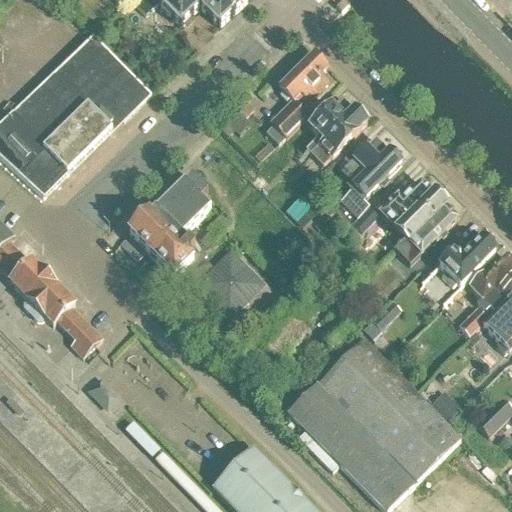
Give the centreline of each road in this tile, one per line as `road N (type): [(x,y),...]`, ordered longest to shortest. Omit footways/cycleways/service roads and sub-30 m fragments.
road 1 (unclassified): [(59,245),(338,511)]
road 2 (unclassified): [(59,245),(288,14)]
road 3 (residential): [(511,239),(288,14)]
